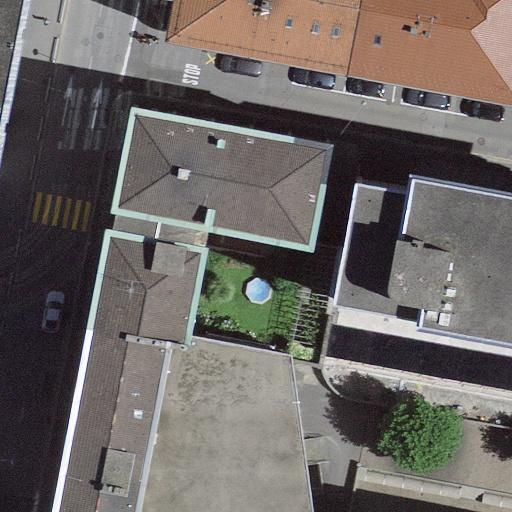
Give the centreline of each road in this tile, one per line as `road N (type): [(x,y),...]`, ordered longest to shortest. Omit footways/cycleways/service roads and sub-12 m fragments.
road 1 (secondary): [(0,508),(91,70)]
road 2 (residential): [(511,148),(91,70)]
